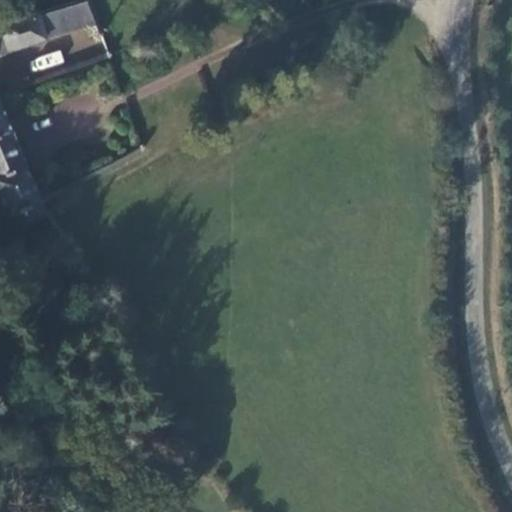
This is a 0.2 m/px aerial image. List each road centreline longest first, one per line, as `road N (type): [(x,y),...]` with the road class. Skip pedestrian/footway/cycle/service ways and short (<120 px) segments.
road 1 (unclassified): [(511,473),(478,370),(459,0)]
road 2 (unknown): [(400,0),(63,149)]
